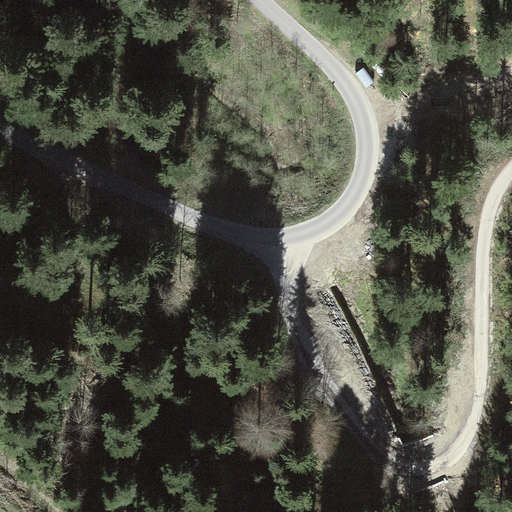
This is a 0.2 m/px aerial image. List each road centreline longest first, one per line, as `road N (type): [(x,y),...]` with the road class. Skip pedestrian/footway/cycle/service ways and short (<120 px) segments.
road 1 (track): [(260,0),(347,84),(365,120),(367,159),(354,196),(308,233),(265,239),(228,232),(0,127)]
road 2 (track): [(511,170),(488,212),(468,418),(458,441),(419,467),(379,451),(315,351),(276,239)]
